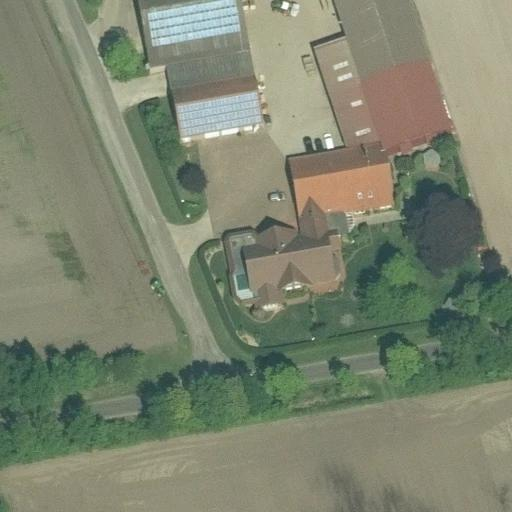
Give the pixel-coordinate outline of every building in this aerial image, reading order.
[(249,0),(145,0),(159,72),(173,69),(260,53),(249,0)] [(463,135),(419,0),(343,0),(359,47),(395,156),(395,157),(463,135)] [(401,208),(394,156),(395,156),(359,47),(326,58),(357,154),(296,163),(305,222),(332,218),(401,208)] [(260,53),(173,69),(178,97),(265,81),(260,53)] [(265,81),(178,97),(187,145),(274,129),(265,81)] [(332,218),(305,222),(307,236),(264,242),(263,237),(234,241),(244,314),(291,307),(289,294),(348,286),(342,245),(336,246),(332,218)]
